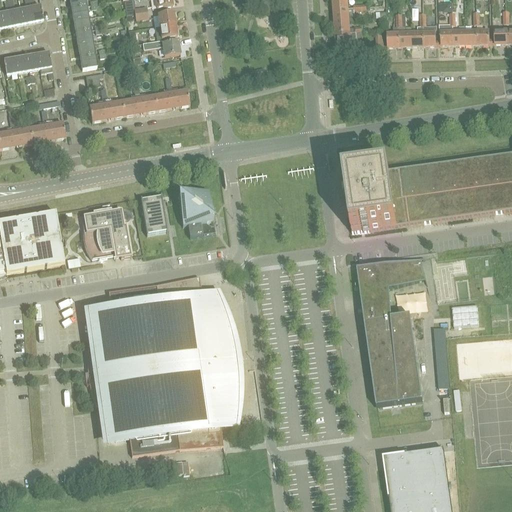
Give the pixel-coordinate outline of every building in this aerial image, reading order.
[(27,0),(22,0),(9,4),(11,13),(30,9),(27,0)] [(84,0),(69,0),(72,11),(86,9),(84,0)] [(173,2),(172,0),(155,0),(157,11),(173,8),(173,7),(174,7),(174,2),(173,2)] [(346,0),(332,0),(334,12),(348,11),(346,0)] [(443,5),(439,5),(439,14),(452,14),(452,4),(443,5)] [(348,11),(334,12),(335,24),(349,23),(355,22),(354,13),(360,13),(360,7),(353,8),(353,10),(348,11)] [(30,9),(11,13),(14,24),(32,20),(30,9)] [(88,21),(86,9),(72,11),(74,24),(88,21)] [(160,29),(176,27),(175,20),(176,20),(175,15),(175,16),(174,14),(158,17),(160,29)] [(91,34),(88,21),(74,24),(76,36),(91,34)] [(477,34),(478,48),(489,47),(489,48),(491,48),(491,47),(490,47),(490,43),(490,42),(489,42),(489,33),(483,34),(483,27),(480,27),(480,21),(473,21),(474,28),(477,28),(477,34)] [(350,35),(349,23),(335,24),(336,36),(350,35)] [(399,36),(400,50),(412,50),(412,36),(404,36),(404,30),(402,30),(402,24),(396,24),(396,30),(399,30),(399,36)] [(176,27),(160,29),(155,30),(157,42),(178,39),(178,38),(179,38),(178,33),(177,33),(176,27)] [(442,49),(453,48),(453,35),(448,35),(447,27),(439,27),(439,36),(441,36),(441,44),(441,49),(440,49),(442,49)] [(424,29),(424,35),(424,49),(436,49),(437,49),(436,49),(436,44),(436,35),(437,35),(437,28),(436,28),(426,29),(426,30),(424,29)] [(412,36),(412,50),(424,49),(424,35),(424,29),(420,29),(417,29),(417,35),(412,36)] [(393,30),(393,36),(387,36),(387,50),(400,50),(399,36),(399,30),(396,30),(393,30)] [(135,33),(128,34),(131,47),(137,46),(135,33)] [(495,47),(506,47),(506,33),(494,33),(494,34),(494,42),(495,47),(494,47),(495,47)] [(78,49),(93,46),(91,34),(76,36),(78,49)] [(336,36),(336,43),(337,48),(343,48),(343,52),(351,51),(350,40),(362,39),(362,34),(355,35),(350,35),(336,36)] [(453,48),(466,48),(465,34),(453,35),(453,48)] [(465,34),(466,48),(478,48),(477,34),(465,34)] [(180,56),(178,43),(163,46),(162,43),(142,46),(143,53),(159,51),(159,50),(163,50),(165,58),(180,56)] [(95,59),(93,46),(78,49),(81,61),(95,59)] [(97,70),(95,59),(81,61),(83,73),(97,70)] [(37,61),(19,65),(20,76),(39,72),(37,61)] [(39,72),(20,76),(22,86),(41,83),(39,72)] [(102,77),(86,79),(87,85),(99,83),(99,81),(103,81),(102,77)] [(41,83),(22,86),(24,97),(43,94),(41,83)] [(165,97),(155,98),(158,114),(167,112),(171,111),(179,110),(190,108),(187,93),(179,94),(179,92),(165,94),(165,97)] [(146,116),(158,114),(155,98),(146,100),(145,97),(133,99),(134,102),(122,104),(125,120),(135,118),(135,117),(146,115),(146,116)] [(99,108),(89,110),(92,125),(102,123),(106,122),(114,121),(125,120),(122,104),(114,106),(113,103),(99,105),(99,108)] [(65,141),(63,125),(54,127),(53,124),(40,126),(40,129),(31,131),(34,146),(43,145),(43,144),(54,142),(55,142),(55,143),(65,141)] [(31,131),(21,133),(20,130),(7,132),(7,135),(0,136),(0,145),(1,152),(11,150),(22,148),(34,146),(31,131)] [(511,156),(345,180),(352,236),(511,213),(511,156)] [(183,229),(187,228),(189,241),(215,237),(214,229),(211,229),(206,226),(213,225),(208,194),(178,199),(183,229)] [(147,237),(166,234),(166,235),(167,235),(161,198),(160,198),(160,199),(141,202),(141,201),(140,201),(147,238),(147,237)] [(93,217),(83,219),(85,231),(86,235),(83,235),(83,243),(84,246),(85,250),(85,253),(87,257),(89,260),(91,263),(98,262),(120,258),(120,261),(131,259),(126,228),(124,228),(121,213),(95,215),(93,215),(93,217)] [(0,280),(2,279),(6,277),(64,267),(55,216),(0,225),(0,280)] [(79,260),(67,262),(68,271),(81,269),(79,260)] [(425,262),(425,261),(357,271),(377,411),(423,404),(411,320),(392,323),(389,292),(425,282),(427,287),(428,287),(421,263),(425,262)] [(129,440),(129,442),(132,459),(179,453),(223,449),(220,429),(231,427),(232,416),(233,404),(233,380),(232,368),(232,366),(235,365),(236,364),(237,363),(237,362),(237,361),(237,360),(237,359),(236,359),(235,358),(234,358),(233,358),(230,358),(228,344),(225,333),(221,321),(217,310),(213,299),(202,300),(199,280),(156,289),(109,295),(111,315),(92,318),(97,352),(88,354),(87,365),(87,376),(89,388),(92,398),(96,409),(105,408),(110,443),(129,440)] [(477,308),(452,310),(454,329),(479,327),(477,308)] [(405,457),(404,457),(383,460),(385,470),(389,500),(390,511),(452,511),(444,452),(405,457)]
